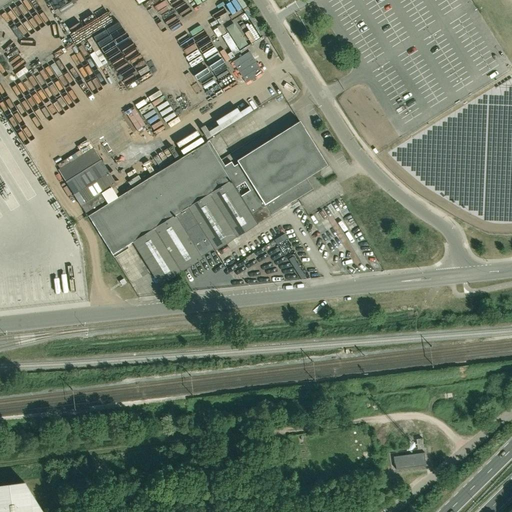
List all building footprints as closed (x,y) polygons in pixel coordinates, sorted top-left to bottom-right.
[(136,33),(139,38),(149,31),(146,26),(136,33)] [(99,36),(102,42),(112,38),(109,31),(99,36)] [(269,75),(256,47),(234,57),(247,85),(269,75)] [(223,52),(229,61),(233,59),(227,49),(223,52)] [(108,66),(112,64),(107,55),(103,57),(108,66)] [(161,84),(151,90),(156,98),(167,92),(161,84)] [(136,100),(143,109),(154,102),(148,92),(136,100)] [(240,105),(229,112),(237,125),(255,114),(251,107),(244,111),(240,105)] [(137,106),(129,111),(143,133),(151,128),(137,106)] [(144,110),(146,115),(155,110),(153,106),(144,110)] [(236,160),(238,164),(234,166),(231,162),(222,168),(206,142),(88,216),(112,255),(133,242),(133,241),(154,228),(188,207),(230,180),(235,188),(243,182),(248,179),(271,215),(312,189),(305,178),(310,175),(318,177),(320,169),(326,165),(299,121),(236,160)] [(58,170),(86,214),(87,216),(116,197),(110,189),(116,185),(93,148),(58,170)] [(256,222),(269,215),(269,216),(271,215),(248,179),(243,182),(249,191),(240,197),(235,188),(230,180),(188,207),(215,250),(257,224),(256,222)] [(154,228),(181,271),(202,258),(201,256),(213,248),(214,250),(215,250),(188,207),(154,228)] [(133,241),(133,242),(152,272),(160,284),(181,271),(154,228),(133,241)] [(425,452),(394,456),(396,469),(426,465),(425,452)] [(44,511),(28,482),(0,485),(0,511),(44,511)]
